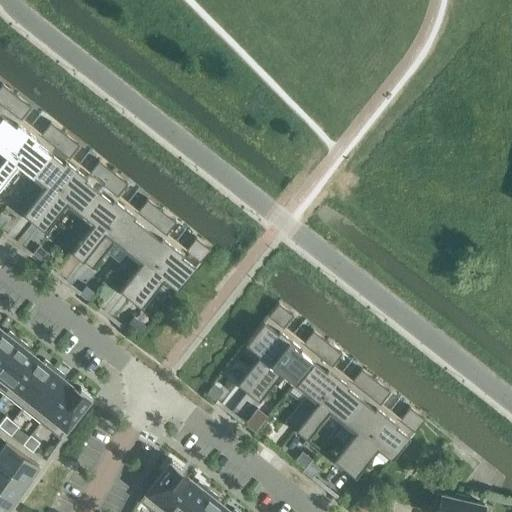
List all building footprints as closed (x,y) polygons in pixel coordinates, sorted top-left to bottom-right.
[(0,112),(15,94),(1,82),(0,83),(0,112)] [(0,162),(30,124),(21,117),(30,105),(15,94),(0,112),(0,162)] [(30,124),(0,162),(0,185),(17,164),(30,174),(64,132),(49,121),(40,132),(30,124)] [(43,184),(21,212),(32,221),(79,162),(69,155),(78,143),(64,132),(30,174),(43,184)] [(79,162),(32,221),(43,230),(65,202),(78,212),(112,170),(98,159),(89,170),(79,162)] [(91,222),(69,250),(80,259),(127,200),(118,193),(127,182),(112,170),(78,212),(91,222)] [(127,200),(80,259),(91,268),(113,240),(127,250),(160,208),(146,197),(137,208),(127,200)] [(140,261),(117,289),(128,297),(175,239),(166,231),(175,220),(160,208),(127,250),(140,261)] [(175,239),(128,297),(139,306),(162,278),(176,289),(209,247),(194,235),(185,247),(175,239)] [(40,247),(34,255),(41,260),(47,253),(40,247)] [(78,292),(86,300),(93,291),(84,284),(78,292)] [(258,353),(236,381),(247,390),(293,332),(283,324),(292,313),(277,301),(244,342),(258,353)] [(0,324),(0,360),(18,338),(0,324)] [(293,332),(247,390),(258,399),(280,371),(293,381),(326,340),(312,328),(303,340),(293,332)] [(36,352),(29,346),(18,338),(0,360),(0,390),(4,393),(36,352)] [(306,392),(284,420),(295,428),(341,370),(332,362),(341,351),(326,340),(293,381),(306,392)] [(54,366),(36,352),(4,393),(21,407),(54,366)] [(72,380),(54,366),(21,407),(39,422),(72,380)] [(341,370),(295,428),(306,437),(328,409),(341,419),(374,378),(360,366),(351,378),(341,370)] [(355,430),(332,458),(343,466),(389,408),(380,401),(389,389),(374,378),(341,419),(355,430)] [(91,396),(72,380),(39,422),(58,437),(83,405),(91,396)] [(258,429),(268,412),(257,405),(247,421),(258,429)] [(389,408),(343,466),(354,475),(377,447),(391,458),(423,417),(408,405),(399,416),(389,408)] [(5,415),(0,421),(0,426),(4,430),(11,420),(5,415)] [(18,425),(11,420),(4,430),(10,435),(18,425)] [(29,434),(22,443),(32,451),(39,441),(29,434)] [(32,474),(38,465),(4,441),(0,446),(0,463),(26,482),(26,481),(31,473),(32,474)] [(163,468),(138,500),(153,511),(159,511),(190,474),(171,458),(163,468)] [(14,498),(19,490),(20,490),(26,482),(0,463),(0,488),(14,499),(14,498)] [(159,511),(188,511),(208,488),(190,474),(159,511)] [(8,507),(14,499),(0,488),(0,511),(3,511),(8,507)] [(217,511),(226,502),(218,496),(208,488),(188,511),(217,511)] [(481,511),(483,503),(467,499),(468,495),(454,492),(453,496),(440,493),(440,494),(436,493),(433,506),(437,507),(435,511),(481,511)] [(238,511),(226,502),(217,511),(238,511)]
